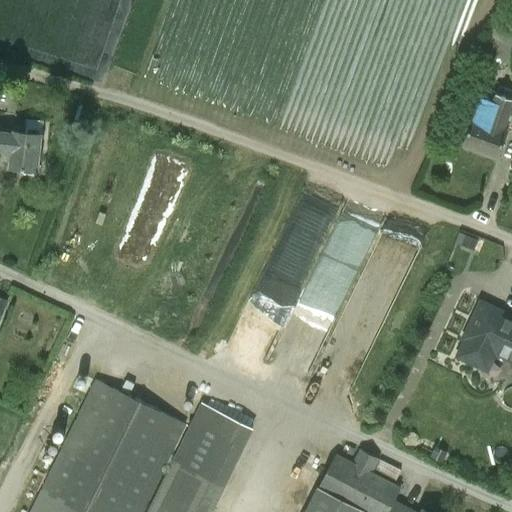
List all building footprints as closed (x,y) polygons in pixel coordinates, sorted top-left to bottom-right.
[(511,29),(495,21),(481,46),(481,49),(480,52),(481,55),(481,57),(483,60),(485,63),(488,65),(490,66),(493,67),(496,67),(499,66),(501,65),(503,64),(506,63),(508,60),(511,52),(511,29)] [(493,101),(485,123),(473,119),(464,144),(496,156),(506,130),(503,129),(511,105),(511,99),(496,94),(493,101)] [(493,101),(481,97),(473,119),(485,123),(493,101)] [(13,132),(0,130),(0,151),(11,152),(13,132)] [(41,133),(13,130),(13,132),(11,152),(10,166),(38,169),(41,133)] [(0,319),(8,300),(0,297),(0,319)] [(511,320),(501,315),(502,314),(482,304),(467,337),(468,338),(460,355),(478,363),(484,351),(489,353),(496,351),(511,358),(511,360),(511,320)] [(140,511),(185,423),(97,379),(30,511),(140,511)] [(252,428),(202,402),(173,460),(224,485),(252,428)] [(306,435),(276,420),(269,433),(299,449),(306,435)] [(299,449),(269,433),(247,476),(277,492),(299,449)] [(368,454),(362,465),(338,452),(319,485),(338,495),(328,511),(352,511),(356,506),(366,511),(387,511),(391,505),(401,488),(393,483),(372,471),(378,460),(368,454)] [(401,470),(379,458),(378,460),(372,471),(393,483),(401,470)] [(209,511),(224,485),(173,460),(147,511),(209,511)] [(277,492),(247,476),(237,496),(267,511),(277,492)]
